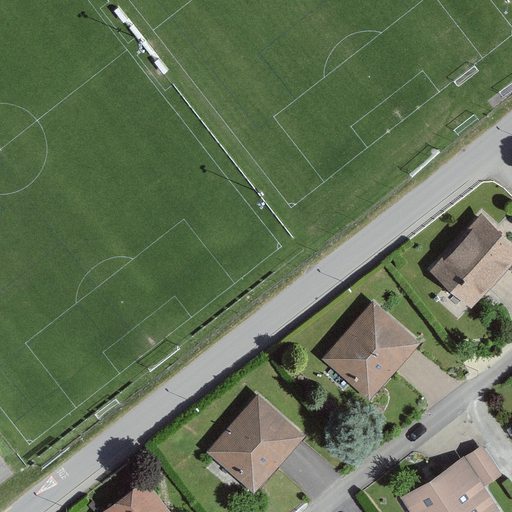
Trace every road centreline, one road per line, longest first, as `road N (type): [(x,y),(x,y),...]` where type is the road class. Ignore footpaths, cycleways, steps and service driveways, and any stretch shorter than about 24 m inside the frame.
road 1 (unclassified): [(26,511),(488,147)]
road 2 (residential): [(314,511),(511,357)]
